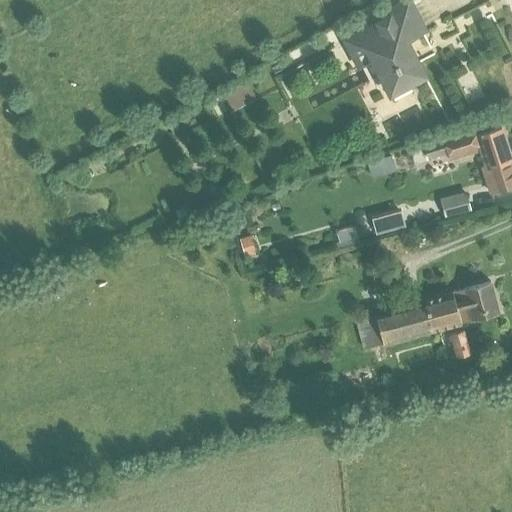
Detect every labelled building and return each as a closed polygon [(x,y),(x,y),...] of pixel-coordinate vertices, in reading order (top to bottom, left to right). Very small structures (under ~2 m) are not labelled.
[(409,2),(342,37),(358,68),(371,61),(388,94),(425,74),(415,54),(412,55),(405,43),(424,32),(409,2)] [(247,78),(224,90),(233,109),(257,96),(247,78)] [(477,128),(425,145),(429,158),(449,152),(451,156),(474,149),(475,152),(482,150),(486,165),(482,166),(491,191),(511,184),(511,155),(502,126),(478,134),(477,128)] [(467,189),(441,196),(446,214),(471,207),(467,189)] [(402,208),(371,217),(376,233),(407,224),(402,208)] [(358,224),(336,229),(339,241),(361,236),(358,224)] [(234,231),(221,237),(229,255),(242,250),(234,231)] [(253,233),(241,237),(246,254),(259,250),(253,233)] [(376,312),(356,318),(364,347),(384,341),(385,343),(500,311),(492,280),(375,309),(376,312)] [(465,328),(450,332),(456,352),(451,353),(452,357),(471,351),(465,328)] [(392,371),(384,343),(335,357),(343,385),(392,371)]
